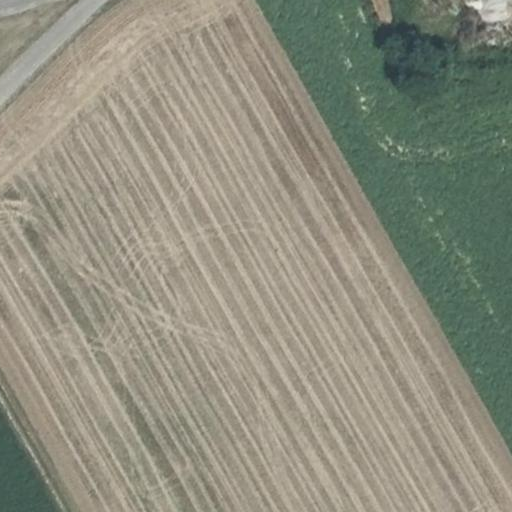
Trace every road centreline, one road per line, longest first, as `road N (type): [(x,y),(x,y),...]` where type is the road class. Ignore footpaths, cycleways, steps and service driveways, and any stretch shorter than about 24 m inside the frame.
road 1 (track): [(0,384),(72,511)]
road 2 (unclassified): [(92,0),(0,93)]
